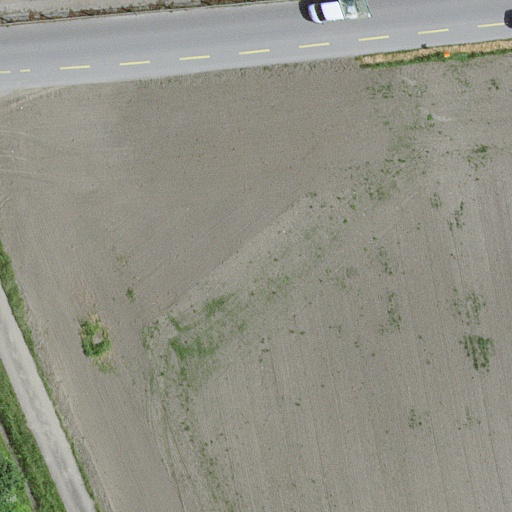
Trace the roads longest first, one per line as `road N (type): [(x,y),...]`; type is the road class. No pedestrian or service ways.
road 1 (unclassified): [(511,4),(0,54)]
road 2 (unclassified): [(81,511),(0,315)]
